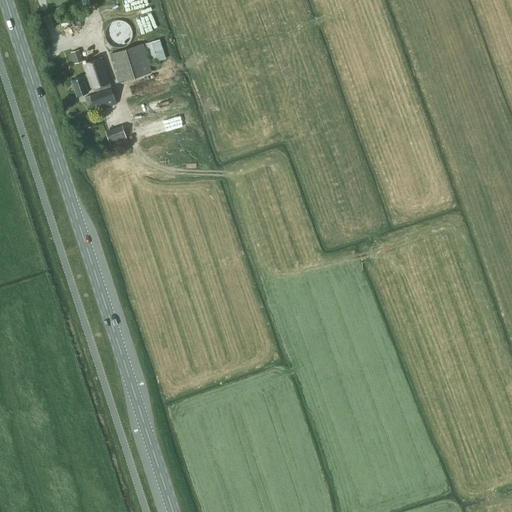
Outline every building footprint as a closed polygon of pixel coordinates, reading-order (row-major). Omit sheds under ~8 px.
[(130,37),(126,19),(108,24),(113,42),(130,37)] [(166,58),(160,39),(145,43),(151,63),(166,58)] [(110,54),(119,82),(152,72),(143,44),(110,54)] [(71,52),(75,63),(83,61),(79,49),(71,52)] [(77,96),(89,92),(88,90),(95,87),(97,93),(85,97),(88,105),(93,103),(95,111),(117,103),(110,82),(111,82),(102,56),(83,63),(87,74),(83,75),(72,79),(77,96)] [(124,123),(109,131),(115,144),(131,136),(124,123)] [(182,147),(192,143),(190,136),(180,139),(182,147)]
